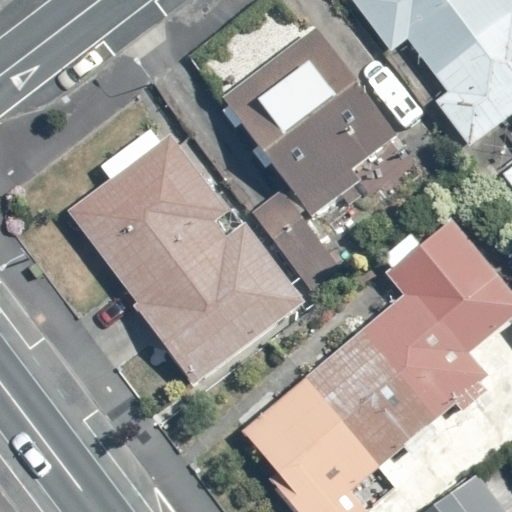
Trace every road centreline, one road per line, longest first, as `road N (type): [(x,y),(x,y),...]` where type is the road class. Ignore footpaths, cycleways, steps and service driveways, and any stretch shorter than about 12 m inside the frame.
road 1 (secondary): [(95,511),(0,386)]
road 2 (residential): [(0,78),(102,0)]
